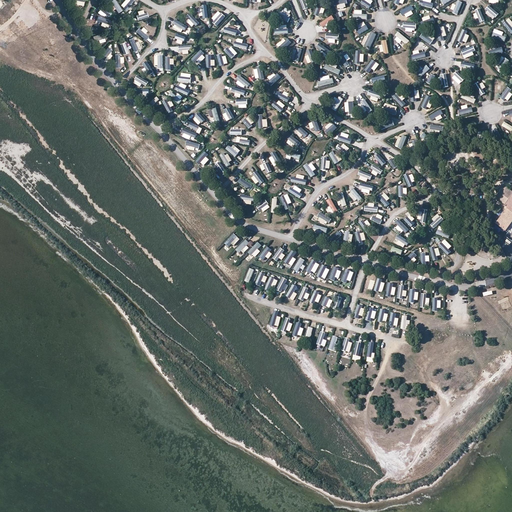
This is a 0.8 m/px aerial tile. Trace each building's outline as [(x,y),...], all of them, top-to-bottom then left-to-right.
[(123,10),(116,0),(109,0),(117,13),(123,10)] [(130,0),(125,10),(131,13),(137,0),(130,0)] [(304,0),(307,14),(313,12),(310,0),(304,0)] [(348,0),(345,0),(333,3),(335,10),(350,5),(348,0)] [(378,6),(371,0),(361,0),(373,11),(378,6)] [(397,0),(394,6),(399,10),(405,0),(397,0)] [(462,2),(456,0),(451,15),(457,17),(462,2)] [(323,2),(315,16),(321,19),(329,5),(323,2)] [(199,6),(203,21),(210,19),(205,4),(199,6)] [(491,4),(486,8),(496,20),(501,16),(491,4)] [(113,9),(97,6),(96,12),(111,16),(113,9)] [(221,7),(213,21),(219,24),(226,10),(221,7)] [(299,17),(287,7),(282,12),(295,22),(299,17)] [(479,25),(485,22),(478,8),(472,10),(479,25)] [(370,14),(356,9),(353,15),(368,20),(370,14)] [(417,9),(401,12),(403,19),(418,15),(417,9)] [(432,25),(430,9),(424,10),(425,26),(432,25)] [(135,15),(137,21),(152,17),(151,11),(135,15)] [(199,21),(186,12),(182,18),(195,27),(199,21)] [(110,21),(94,17),(93,24),(109,27),(110,21)] [(338,17),(323,21),(325,28),(340,23),(338,17)] [(189,26),(176,18),(172,23),(186,32),(189,26)] [(292,26),(277,22),(275,28),(291,32),(292,26)] [(353,34),(368,29),(366,23),(351,28),(353,34)] [(416,26),(401,23),(399,29),(415,33),(416,26)] [(150,33),(138,24),(134,29),(147,38),(150,33)] [(446,42),(442,26),(435,28),(440,44),(446,42)] [(461,29),(455,43),(461,46),(467,31),(461,29)] [(391,36),(403,46),(407,41),(395,31),(391,36)] [(339,34),(324,32),(322,38),(338,41),(339,34)] [(141,46),(132,33),(126,36),(135,49),(141,46)] [(368,50),(375,36),(370,33),(362,47),(368,50)] [(436,45),(426,33),(421,37),(431,49),(436,45)] [(511,37),(496,33),(494,39),(510,43),(511,37)] [(224,41),(240,45),(241,39),(226,35),(224,41)] [(277,47),(291,41),(289,35),(274,41),(277,47)] [(379,38),(383,54),(389,52),(386,37),(379,38)] [(131,53),(127,38),(121,39),(124,55),(131,53)] [(314,46),(327,55),(331,50),(318,40),(314,46)] [(220,47),(232,57),(236,53),(224,42),(220,47)] [(475,42),(460,50),(463,55),(478,48),(475,42)] [(107,43),(101,57),(106,60),(113,45),(107,43)] [(178,54),(193,50),(192,44),(176,47),(178,54)] [(293,61),(299,47),(293,44),(287,59),(293,61)] [(303,49),(308,64),(314,62),(310,47),(303,49)] [(492,56),(508,53),(506,47),(491,50),(492,56)] [(411,54),(426,57),(428,50),(412,48),(411,54)] [(228,65),(219,51),(214,55),(223,68),(228,65)] [(191,69),(200,56),(195,52),(186,65),(191,69)] [(337,54),(343,69),(349,66),(343,52),(337,54)] [(212,71),(210,55),(203,56),(205,72),(212,71)] [(499,72),(511,63),(508,57),(495,67),(499,72)] [(368,75),(376,61),(371,58),(363,71),(368,75)] [(479,63),(464,58),(462,65),(477,69),(479,63)] [(157,74),(149,61),(143,64),(152,78),(157,74)] [(416,75),(430,66),(426,61),(413,69),(416,75)] [(324,71),(339,77),(341,71),(327,65),(324,71)] [(264,81),(262,66),(256,67),(258,82),(264,81)] [(470,78),(458,67),(454,72),(465,83),(470,78)] [(432,71),(427,86),(433,88),(438,73),(432,71)] [(275,72),(265,84),(270,88),(280,76),(275,72)] [(443,74),(448,89),(454,86),(449,72),(443,74)] [(238,78),(250,88),(254,83),(242,73),(238,78)] [(373,85),(388,79),(385,73),(371,79),(373,85)] [(150,79),(134,77),(134,84),(149,86),(150,79)] [(477,80),(482,95),(488,93),(483,78),(477,80)] [(322,90),(337,86),(335,79),(320,84),(322,90)] [(497,98),(503,83),(496,81),(491,96),(497,98)] [(188,98),(191,92),(177,85),(174,91),(188,98)] [(136,93),(138,99),(153,93),(151,87),(136,93)] [(246,90),(230,88),(230,94),(245,96),(246,90)] [(505,105),(511,97),(511,89),(500,101),(505,105)] [(386,94),(371,90),(369,96),(385,100),(386,94)] [(394,93),(402,107),(408,104),(400,90),(394,93)] [(461,96),(475,103),(478,97),(464,90),(461,96)] [(183,105),(186,99),(172,92),(169,97),(183,105)] [(293,94),(277,92),(276,99),(292,101),(293,94)] [(342,93),(333,106),(339,110),(347,97),(342,93)] [(428,111),(434,96),(428,93),(422,108),(428,111)] [(143,109),(148,113),(158,100),(152,96),(143,109)] [(167,113),(173,110),(166,96),(160,98),(167,113)] [(250,98),(235,103),(237,110),(252,105),(250,98)] [(374,112),(366,98),(360,101),(368,115),(374,112)] [(351,99),(348,114),(355,115),(357,100),(351,99)] [(273,105),(285,116),(290,111),(278,100),(273,105)] [(383,111),(398,116),(400,110),(385,105),(383,111)] [(232,122),(230,106),(224,107),(226,123),(232,122)] [(433,121),(447,113),(444,107),(430,115),(433,121)] [(472,107),(457,110),(458,116),(474,113),(472,107)] [(220,124),(217,108),(211,109),(213,125),(220,124)] [(280,121),(271,108),(265,111),(274,124),(280,121)] [(250,126),(254,111),(247,109),(243,124),(250,126)] [(265,126),(263,111),(256,112),(258,127),(265,126)] [(195,116),(206,128),(211,123),(200,112),(195,116)] [(383,130),(398,124),(395,118),(380,124),(383,130)] [(475,118),(465,130),(470,134),(480,122),(475,118)] [(206,130),(193,120),(189,125),(202,135),(206,130)] [(317,137),(322,135),(317,121),(312,123),(317,137)] [(511,126),(505,121),(501,127),(511,134),(511,126)] [(327,138),(339,128),(335,123),(322,133),(327,138)] [(309,141),(314,136),(303,125),(298,130),(309,141)] [(447,128),(432,125),(431,132),(446,134),(447,128)] [(484,144),(488,128),(482,127),(478,142),(484,144)] [(201,136),(187,129),(184,135),(199,142),(201,136)] [(502,144),(499,129),(492,130),(496,145),(502,144)] [(403,131),(396,145),(401,148),(409,134),(403,131)] [(299,148),(303,141),(290,132),(286,139),(299,148)] [(341,132),(338,139),(353,144),(356,137),(341,132)] [(437,147),(428,134),(422,138),(431,151),(437,147)] [(340,144),(337,151),(352,157),(354,150),(340,144)] [(243,156),(231,146),(227,151),(239,161),(243,156)] [(300,160),(303,153),(288,147),(285,153),(300,160)] [(200,166),(211,155),(207,150),(195,161),(200,166)] [(232,165),(225,151),(219,154),(226,168),(232,165)] [(384,157),(398,165),(401,160),(388,151),(384,157)] [(336,153),(330,158),(341,170),(347,165),(336,153)] [(384,167),(388,163),(376,153),(372,157),(384,167)] [(284,156),(276,158),(281,174),(288,172),(284,156)] [(323,172),(330,172),(328,156),(321,156),(323,172)] [(212,159),(216,174),(222,173),(218,157),(212,159)] [(271,159),(264,161),(268,176),(275,174),(271,159)] [(379,175),(382,168),(366,162),(364,169),(379,175)] [(313,179),(318,173),(305,164),(300,170),(313,179)] [(261,183),(265,176),(252,167),(247,173),(261,183)] [(374,184),(376,177),(361,172),(359,180),(374,184)] [(409,172),(404,177),(414,189),(420,184),(409,172)] [(290,176),(287,183),(302,190),(305,183),(290,176)] [(255,191),(258,184),(243,177),(240,184),(255,191)] [(401,201),(408,198),(402,183),(395,186),(401,201)] [(372,195),(374,188),(359,184),(357,191),(372,195)] [(353,186),(347,189),(353,203),(360,200),(353,186)] [(511,192),(505,187),(497,198),(511,209),(511,192)] [(291,189),(287,195),(300,204),(304,198),(291,189)] [(341,190),(334,193),(341,208),(348,205),(341,190)] [(382,191),(377,196),(387,208),(393,203),(382,191)] [(253,204),(253,196),(237,195),(237,202),(253,204)] [(288,196),(280,198),(283,213),(291,212),(288,196)] [(336,213),(339,206),(325,198),(321,205),(336,213)] [(263,199),(251,209),(255,214),(268,204),(263,199)] [(381,212),(382,204),(365,203),(365,211),(381,212)] [(421,206),(415,211),(426,224),(431,219),(421,206)] [(409,211),(403,216),(414,229),(420,224),(409,211)] [(329,224),(332,217),(316,212),(314,219),(329,224)] [(433,221),(430,225),(434,228),(442,218),(437,213),(432,219),(433,221)] [(511,222),(511,218),(505,213),(497,224),(506,231),(511,222)] [(366,221),(381,226),(384,219),(368,214),(366,221)] [(399,220),(395,226),(409,234),(413,228),(399,220)] [(359,227),(372,237),(376,231),(363,222),(359,227)] [(324,237),(326,229),(311,225),(308,232),(324,237)] [(453,241),(457,235),(443,226),(439,233),(453,241)] [(339,247),(343,231),(337,229),(332,245),(339,247)] [(242,235),(235,231),(224,245),(230,250),(242,235)] [(355,233),(360,249),(367,247),(362,231),(355,233)] [(351,248),(352,232),(345,232),(344,248),(351,248)] [(406,244),(408,237),(392,233),(390,240),(406,244)] [(449,252),(453,246),(440,236),(435,243),(449,252)] [(252,242),(245,237),(234,252),(240,256),(252,242)] [(263,242),(256,239),(247,255),(254,259),(263,242)] [(275,245),(268,242),(259,258),(266,262),(275,245)] [(403,254),(405,247),(389,242),(387,250),(403,254)] [(286,248),(278,245),(271,262),(278,265),(286,248)] [(438,264),(445,260),(437,246),(430,250),(438,264)] [(420,254),(415,249),(404,261),(410,266),(420,254)] [(297,253),(290,250),(283,267),(290,270),(297,253)] [(398,263),(400,255),(384,251),(382,258),(398,263)] [(422,268),(430,268),(429,252),(421,252),(422,268)] [(471,261),(485,265),(487,259),(473,254),(471,261)] [(307,256),(299,255),(295,273),(302,274),(307,256)] [(319,259),(312,257),(307,275),(315,277),(319,259)] [(329,262),(322,260),(317,278),(325,280),(329,262)] [(342,266),(334,264),(330,282),(337,284),(342,266)] [(355,269),(348,267),(343,285),(350,287),(355,269)] [(255,270),(247,268),(243,286),(250,288),(255,270)] [(266,272),(259,270),(254,288),(262,290),(266,272)] [(374,274),(367,272),(362,291),(370,292),(374,274)] [(276,276),(269,274),(264,292),(272,294),(276,276)] [(286,278),(279,276),(274,295),(282,296),(286,278)] [(385,278),(378,276),(373,295),(381,296),(385,278)] [(298,282),(290,280),(286,298),(293,300),(298,282)] [(396,282),(388,280),(384,298),(391,300),(396,282)] [(408,285),(400,283),(396,301),(403,303),(408,285)] [(309,286),(301,284),(297,302),(304,304),(309,286)] [(419,289),(411,287),(407,305),(414,307),(419,289)] [(321,290),(313,288),(309,306),(316,308),(321,290)] [(430,292),(423,290),(418,308),(426,310),(430,292)] [(333,293),(326,291),(321,309),(329,311),(333,293)] [(442,295),(435,293),(430,311),(438,313),(442,295)] [(451,293),(444,294),(445,301),(452,300),(451,293)] [(347,297),(340,295),(335,313),(343,315),(347,297)] [(366,301),(358,299),(354,317),(361,319),(366,301)] [(377,303),(370,301),(365,320),(373,321),(377,303)] [(388,307),(381,306),(376,324),(384,325),(388,307)] [(400,310),(393,308),(388,326),(396,328),(400,310)] [(281,311),(273,309),(269,327),(276,329),(281,311)] [(413,314),(405,313),(401,331),(408,333),(413,314)] [(294,318),(286,317),(282,335),(289,337),(294,318)] [(304,322),(297,321),(292,339),(300,341),(304,322)] [(316,326),(308,324),(304,342),(311,344),(316,326)] [(328,330),(320,328),(316,347),(323,348),(328,330)] [(340,334),(333,332),(328,350),(336,352),(340,334)] [(353,336),(346,335),(341,353),(349,355),(353,336)] [(364,341),(357,339),(352,357),(360,359),(364,341)] [(376,345),(369,343),(364,361),(372,363),(376,345)]
